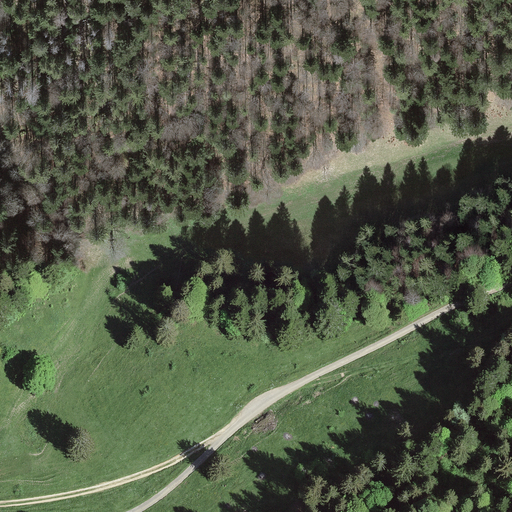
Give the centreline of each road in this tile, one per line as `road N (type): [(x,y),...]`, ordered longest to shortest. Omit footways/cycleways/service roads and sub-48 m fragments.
road 1 (unclassified): [(511,282),(292,388),(135,511)]
road 2 (track): [(227,436),(103,489),(0,506)]
road 3 (track): [(511,404),(384,511)]
